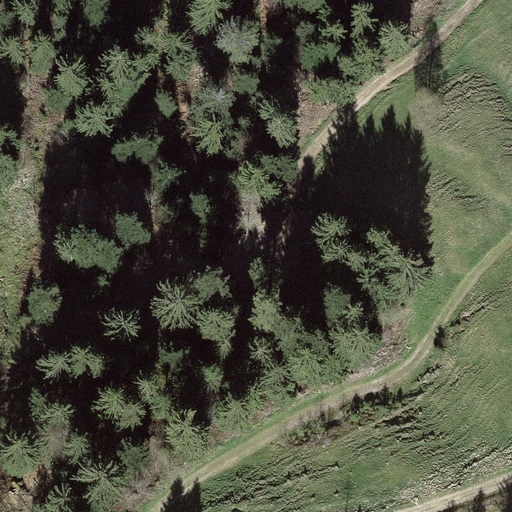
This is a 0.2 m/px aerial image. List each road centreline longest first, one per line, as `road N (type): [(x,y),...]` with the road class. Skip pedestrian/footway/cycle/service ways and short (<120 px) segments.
road 1 (track): [(476,0),(331,125),(257,248),(179,277),(32,369),(0,377)]
road 2 (track): [(156,511),(252,442),(402,370),(468,280),(511,240)]
